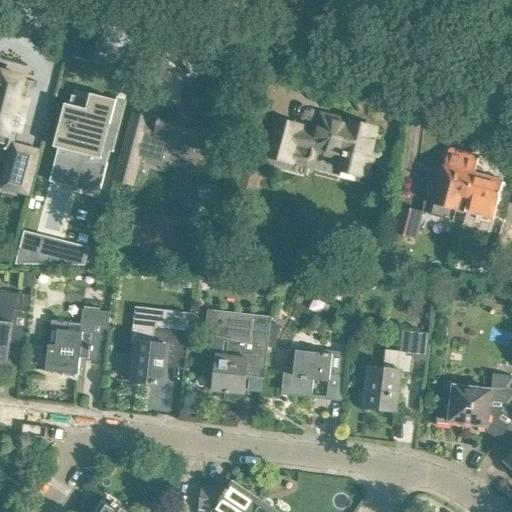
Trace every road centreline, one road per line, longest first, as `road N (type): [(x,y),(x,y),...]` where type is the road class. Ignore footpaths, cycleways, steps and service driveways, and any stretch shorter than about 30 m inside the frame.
road 1 (tertiary): [(511,82),(200,0)]
road 2 (residential): [(405,466),(91,425)]
